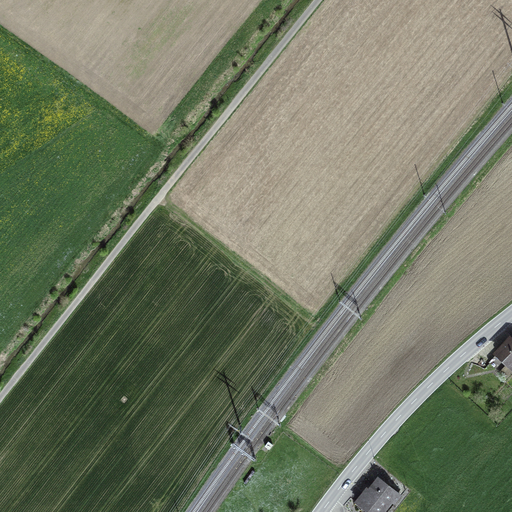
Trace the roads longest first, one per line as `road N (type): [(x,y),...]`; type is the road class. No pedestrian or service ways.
road 1 (unclassified): [(0,407),(319,0)]
road 2 (secondary): [(511,315),(398,417),(321,511)]
